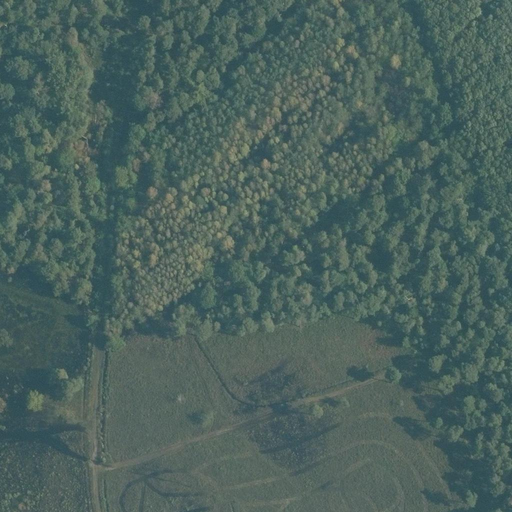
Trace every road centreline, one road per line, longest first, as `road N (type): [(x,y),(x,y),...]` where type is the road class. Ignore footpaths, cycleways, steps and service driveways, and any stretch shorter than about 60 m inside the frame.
road 1 (track): [(493,511),(443,374),(428,364),(117,466),(95,462)]
road 2 (track): [(133,0),(107,195),(99,511)]
road 3 (unknown): [(199,0),(174,49),(184,95),(198,103),(314,0)]
